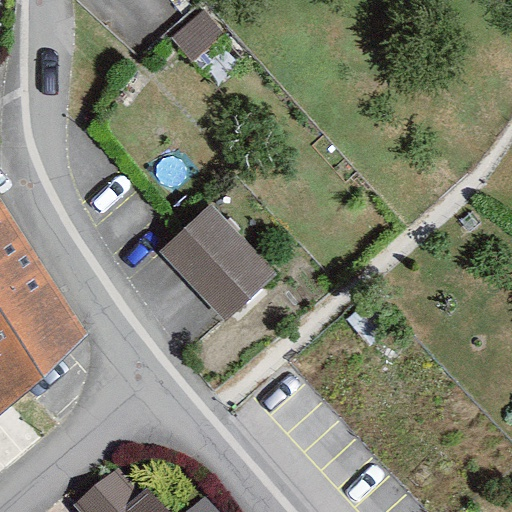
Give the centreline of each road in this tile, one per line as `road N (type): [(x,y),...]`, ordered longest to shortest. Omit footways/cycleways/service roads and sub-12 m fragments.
road 1 (residential): [(177,384),(50,175),(41,79),(46,0)]
road 2 (residential): [(20,511),(177,384)]
road 3 (residential): [(177,384),(284,511)]
